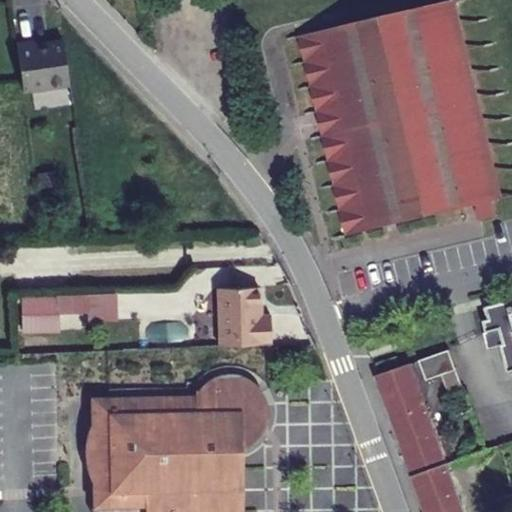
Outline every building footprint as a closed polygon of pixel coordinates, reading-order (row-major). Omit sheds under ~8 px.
[(454,0),(448,0),(301,35),(349,233),(502,197),(454,0)] [(72,81),(65,36),(51,38),(45,46),(37,40),(36,37),(17,40),(24,88),(72,81)] [(51,38),(37,40),(45,46),(51,38)] [(264,312),(263,283),(222,284),(224,342),(276,341),(275,311),(264,312)] [(122,288),(93,289),(94,317),(123,316),(122,288)] [(511,305),(511,303),(486,309),(489,322),(484,323),(486,334),(500,331),(504,346),(500,347),(507,374),(511,373),(511,305)] [(500,331),(486,334),(490,350),(500,347),(504,346),(500,331)] [(41,350),(41,335),(25,335),(25,350),(41,350)] [(449,352),(419,363),(426,383),(442,377),(449,397),(463,392),(449,352)] [(411,366),(375,378),(390,419),(425,406),(411,366)] [(249,504),(247,432),(248,431),(252,429),(254,426),(257,422),(259,419),(260,416),(261,412),(261,408),(261,404),(260,400),(259,396),(258,393),(266,388),(264,386),(258,381),(254,378),(247,375),(239,372),(232,371),(227,370),(222,370),(214,371),(206,373),(202,375),(195,378),(188,382),(185,385),(182,385),(182,390),(95,393),(99,503),(125,502),(151,502),(151,511),(213,511),(213,505),(249,504)] [(447,466),(425,406),(390,419),(411,479),(447,466)] [(463,511),(447,466),(411,479),(423,511),(463,511)] [(511,497),(497,501),(499,511),(501,511),(511,509),(511,497)] [(125,511),(125,502),(99,503),(99,511),(125,511)]
